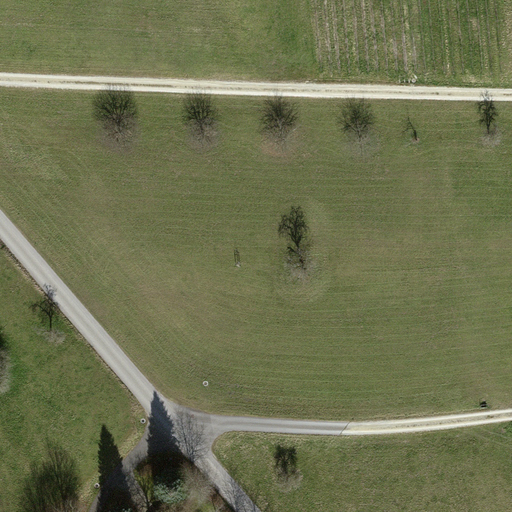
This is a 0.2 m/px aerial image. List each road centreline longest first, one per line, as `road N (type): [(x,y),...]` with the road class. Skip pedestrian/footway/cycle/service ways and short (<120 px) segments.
road 1 (track): [(0,78),(511,91)]
road 2 (track): [(511,414),(371,427),(217,422),(181,429)]
road 3 (unclassified): [(181,429),(0,222)]
road 4 (unclassified): [(181,429),(120,469),(92,511)]
